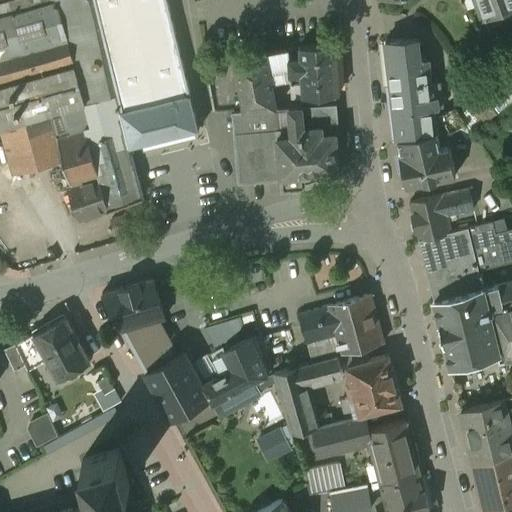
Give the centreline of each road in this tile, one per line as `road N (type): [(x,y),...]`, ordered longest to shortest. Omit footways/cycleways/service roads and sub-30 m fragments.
road 1 (residential): [(71,278),(231,231),(388,199)]
road 2 (residential): [(460,511),(388,199)]
road 3 (residential): [(71,278),(204,511)]
road 4 (residential): [(388,199),(355,0)]
road 5 (unknown): [(355,0),(403,21),(432,45),(446,129)]
